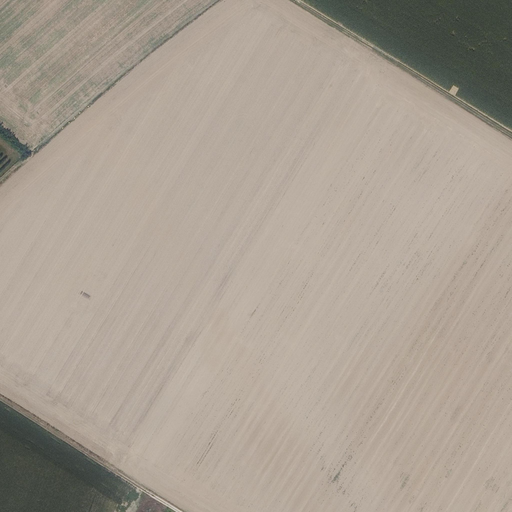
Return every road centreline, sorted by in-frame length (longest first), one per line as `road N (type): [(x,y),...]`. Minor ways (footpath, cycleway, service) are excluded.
road 1 (track): [(511,135),(291,0)]
road 2 (track): [(0,397),(182,511)]
